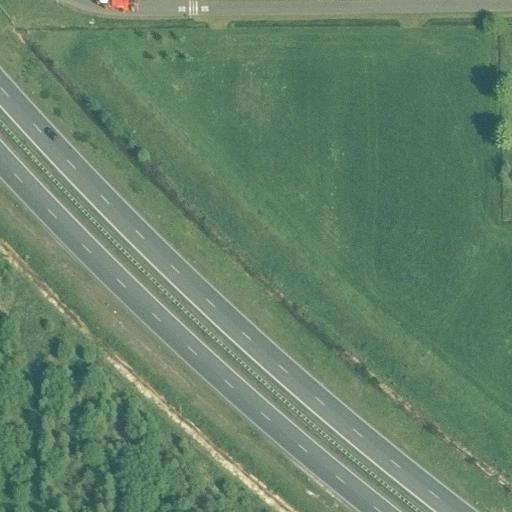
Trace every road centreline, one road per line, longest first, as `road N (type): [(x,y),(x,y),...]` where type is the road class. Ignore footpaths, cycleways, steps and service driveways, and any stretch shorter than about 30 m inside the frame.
road 1 (trunk): [(454,511),(155,252),(0,89)]
road 2 (trunk): [(0,160),(159,320),(378,511)]
road 3 (unclassified): [(75,0),(511,7)]
